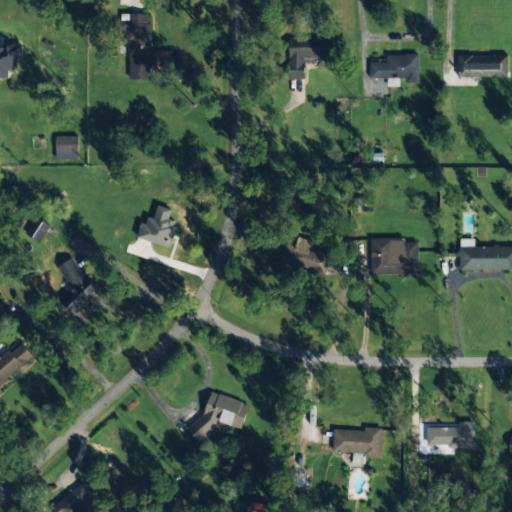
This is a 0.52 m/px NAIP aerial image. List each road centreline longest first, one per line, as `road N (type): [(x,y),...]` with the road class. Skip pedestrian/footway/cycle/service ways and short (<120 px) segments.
road 1 (residential): [(0,495),(144,364),(195,310),(212,276),(234,207),(237,0)]
road 2 (residential): [(511,361),(318,357),(195,310)]
